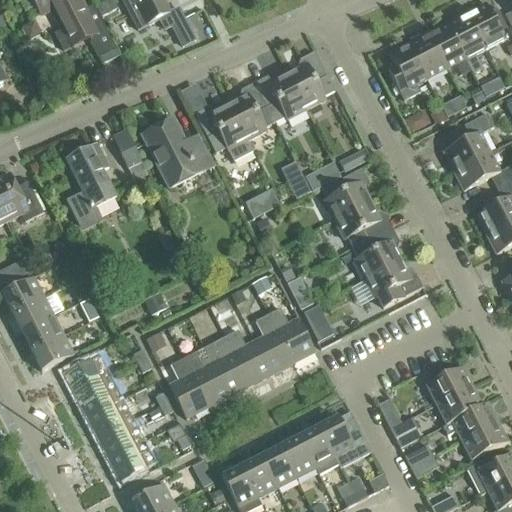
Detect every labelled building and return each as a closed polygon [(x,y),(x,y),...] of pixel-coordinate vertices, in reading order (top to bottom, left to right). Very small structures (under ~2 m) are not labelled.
[(31,0),(40,18),(44,16),(53,11),(65,35),(71,46),(73,51),(89,42),(103,69),(120,59),(104,28),(101,22),(95,10),(94,9),(92,10),(84,14),(76,0),(31,0)] [(120,0),(130,19),(138,34),(145,30),(158,24),(158,23),(172,16),(172,14),(170,15),(164,2),(168,0),(120,0)] [(112,2),(96,10),(102,21),(118,13),(112,2)] [(466,18),(486,54),(505,44),(486,7),(466,18)] [(466,18),(447,27),(466,64),(472,75),(474,78),(483,74),(475,59),(486,54),(466,18)] [(428,37),(448,74),(457,69),(462,80),(472,75),(466,64),(447,27),(428,37)] [(73,51),(70,46),(65,35),(57,39),(65,55),(73,51)] [(410,47),(409,47),(428,84),(429,83),(448,74),(428,37),(410,47)] [(395,69),(388,73),(392,81),(400,98),(404,106),(405,106),(421,98),(416,90),(428,84),(409,47),(389,58),(395,69)] [(287,78),(306,116),(327,106),(325,102),(335,97),(314,56),(302,62),(305,69),(287,78)] [(254,88),(275,128),(284,123),(286,126),(306,116),(287,78),(270,87),(267,81),(254,88)] [(501,85),(490,91),(494,99),(505,93),(501,85)] [(228,108),(247,147),(268,136),(266,132),(275,128),(254,88),(243,93),(246,99),(228,108)] [(482,96),(471,101),(475,108),(486,103),(482,96)] [(36,101),(29,110),(38,117),(45,108),(36,101)] [(461,103),(452,107),(457,116),(465,112),(461,103)] [(206,113),(196,118),(208,142),(216,158),(226,153),(228,157),(233,167),(238,164),(252,157),(247,147),(228,108),(217,114),(209,112),(206,113)] [(442,113),(430,119),(435,129),(447,122),(442,113)] [(424,115),(405,124),(412,137),(430,128),(424,115)] [(443,156),(454,176),(491,157),(482,139),(494,132),(487,118),(464,130),(470,142),(443,156)] [(170,193),(213,171),(198,141),(185,147),(173,125),(143,140),(170,193)] [(137,191),(150,185),(127,135),(113,141),(137,191)] [(92,151),(66,164),(83,197),(66,205),(67,207),(69,206),(82,231),(86,232),(99,226),(101,221),(95,211),(117,200),(104,175),(109,172),(103,160),(97,149),(92,151)] [(491,183),(497,194),(511,186),(511,169),(501,175),(491,157),(454,176),(464,196),(491,183)] [(352,159),(339,166),(344,176),(357,170),(352,159)] [(323,206),(333,226),(371,205),(365,195),(368,186),(361,173),(322,193),(327,204),(323,206)] [(0,183),(0,216),(6,228),(21,220),(25,227),(44,217),(32,194),(22,200),(10,178),(0,183)] [(302,180),(290,186),(297,201),(310,195),(302,180)] [(476,220),(486,240),(511,226),(511,186),(497,194),(503,206),(476,220)] [(259,203),(246,210),(253,223),(259,220),(266,216),(259,203)] [(348,244),(353,253),(392,232),(386,220),(377,218),(371,205),(333,226),(344,246),(348,244)] [(266,222),(255,228),(261,238),(272,233),(266,222)] [(511,226),(486,240),(496,260),(511,251),(511,226)] [(353,264),(364,286),(402,265),(396,253),(399,245),(392,232),(353,253),(357,262),(353,264)] [(66,243),(54,249),(60,261),(72,255),(66,243)] [(0,276),(0,292),(31,276),(24,263),(0,276)] [(408,277),(402,265),(364,286),(374,305),(377,303),(383,313),(423,293),(417,280),(408,277)] [(290,270),(280,275),(285,285),(286,286),(295,282),(290,270)] [(266,281),(252,288),(252,289),(259,301),(272,294),(266,282),(266,281)] [(300,281),(296,283),(288,287),(295,302),(307,296),(300,281)] [(511,281),(501,287),(511,307),(511,306),(511,281)] [(2,299),(12,317),(44,301),(34,282),(2,299)] [(241,295),(231,300),(236,310),(246,305),(241,295)] [(83,296),(76,299),(79,307),(87,303),(83,296)] [(160,297),(144,305),(151,319),(167,312),(160,297)] [(12,317),(22,336),(54,320),(44,301),(12,317)] [(79,309),(89,327),(99,322),(89,304),(79,309)] [(319,310),(304,317),(319,347),(334,339),(319,310)] [(280,313),(268,319),(275,334),(293,369),(315,357),(297,322),(288,327),(280,313)] [(254,345),(271,380),(292,369),(268,319),(255,326),(263,340),(254,345)] [(22,336),(32,356),(63,339),(54,320),(22,336)] [(226,341),(251,391),(271,380),(254,345),(245,350),(238,335),(226,341)] [(160,337),(146,344),(153,357),(166,350),(160,337)] [(32,356),(42,376),(74,360),(63,339),(32,356)] [(221,362),(212,367),(230,402),(251,391),(226,341),(213,348),(221,362)] [(151,373),(142,354),(133,359),(142,378),(151,373)] [(195,357),(183,363),(190,378),(208,413),(229,402),(230,402),(212,367),(203,372),(195,357)] [(85,368),(64,379),(75,400),(111,381),(100,360),(94,364),(85,368)] [(168,389),(186,424),(208,413),(190,378),(183,363),(170,370),(178,384),(168,389)] [(425,391),(435,410),(473,390),(464,371),(425,391)] [(75,400),(88,424),(124,407),(111,381),(75,400)] [(435,410),(446,431),(451,428),(451,427),(484,409),(473,390),(435,410)] [(164,397),(155,402),(164,420),(173,416),(164,397)] [(378,410),(390,434),(402,428),(389,404),(378,410)] [(88,424),(99,445),(135,427),(124,407),(88,424)] [(451,427),(451,428),(446,431),(443,432),(447,441),(456,436),(461,446),(498,426),(488,407),(484,409),(451,427)] [(159,413),(149,418),(154,427),(164,422),(159,413)] [(318,432),(338,470),(339,470),(341,474),(372,457),(370,454),(351,417),(339,423),(338,421),(318,432)] [(413,422),(402,428),(390,434),(396,445),(419,434),(413,422)] [(509,446),(498,426),(461,446),(471,466),(509,446)] [(99,445),(110,466),(146,448),(135,427),(99,445)] [(299,442),(316,474),(317,474),(320,479),(338,470),(318,432),(299,442)] [(186,441),(178,445),(182,454),(191,450),(186,441)] [(280,451),(297,484),(316,474),(299,442),(280,451)] [(156,468),(146,448),(110,466),(121,487),(156,468)] [(427,450),(405,461),(410,472),(432,461),(427,450)] [(261,461),(278,494),(297,484),(280,451),(261,461)] [(483,465),(466,474),(480,500),(486,497),(511,483),(511,459),(487,472),(483,465)] [(241,472),(261,510),(262,510),(259,504),(278,494),(261,461),(241,472)] [(432,461),(410,472),(416,483),(438,471),(432,461)] [(222,482),(237,511),(257,511),(261,510),(241,472),(222,482)] [(210,474),(198,481),(204,492),(216,485),(210,474)] [(383,479),(369,486),(375,498),(389,491),(389,490),(383,479)] [(348,488),(358,507),(368,501),(358,482),(351,486),(348,488)] [(511,511),(511,483),(486,497),(494,511),(511,511)] [(131,506),(133,511),(166,511),(175,508),(165,488),(131,506)] [(337,493),(347,511),(358,507),(348,488),(337,493)] [(214,498),(210,499),(215,509),(219,507),(225,504),(220,494),(214,498)] [(453,500),(431,511),(430,511),(458,511),(459,511),(453,500)]
